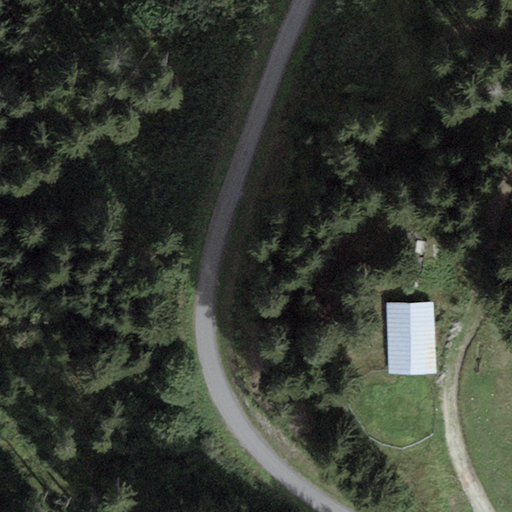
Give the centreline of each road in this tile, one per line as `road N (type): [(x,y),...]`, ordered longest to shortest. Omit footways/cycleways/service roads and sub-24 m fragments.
road 1 (unclassified): [(340,511),(244,438),(215,389),(201,330),(208,266),(236,175),(304,0)]
road 2 (track): [(498,511),(470,443),(469,345),(483,282),(511,259)]
